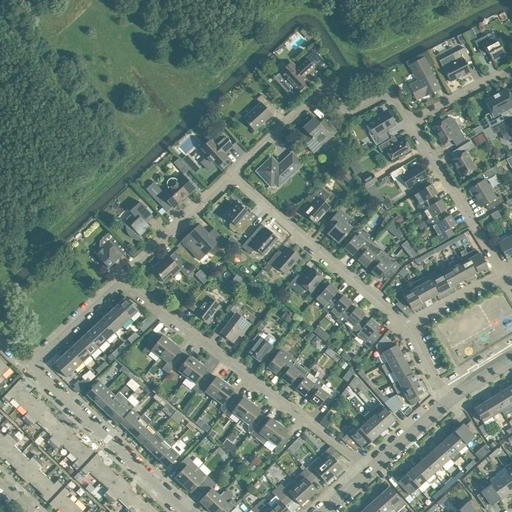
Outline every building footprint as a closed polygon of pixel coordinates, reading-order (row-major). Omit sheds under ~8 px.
[(496,37),(495,37),(493,32),(486,35),(474,41),(482,57),(489,53),(493,61),(505,54),(500,45),(503,44),(500,38),(497,39),(496,37)] [(464,48),(452,54),(439,61),(450,82),(462,76),(463,77),(470,73),(465,62),(470,59),(464,48)] [(291,62),(279,73),(284,79),(279,84),(287,92),(292,87),(297,93),(309,81),(304,76),(307,73),(308,74),(323,60),(314,51),(296,67),(291,62)] [(418,82),(409,86),(416,100),(425,96),(440,89),(428,65),(424,58),(409,66),(413,73),(418,82)] [(502,112),(511,107),(511,106),(511,100),(506,89),(485,101),(492,114),(487,117),(487,120),(490,127),(506,119),(502,112)] [(260,103),(244,117),(249,123),(248,124),(255,131),(272,115),(266,109),(271,105),(261,95),(256,99),(260,103)] [(376,145),(388,138),(384,132),(395,125),(388,114),(383,113),(368,122),(374,132),(370,135),(376,145)] [(335,132),(324,119),(319,124),(314,118),(303,128),(305,129),(298,136),(311,151),(313,153),(327,139),(335,132)] [(466,140),(459,129),(454,120),(452,118),(450,118),(448,118),(445,120),(432,128),(442,145),(452,139),(456,146),(466,140)] [(511,122),(511,124),(508,118),(506,119),(490,127),(494,134),(499,131),(502,136),(502,137),(503,139),(507,141),(511,138),(511,122)] [(489,127),(483,130),(488,141),(494,138),(489,127)] [(219,131),(201,149),(208,156),(201,162),(208,170),(215,164),(217,167),(228,157),(224,154),(232,146),(223,136),(219,131)] [(389,139),(378,146),(381,153),(385,150),(393,163),(411,152),(403,138),(392,145),(389,139)] [(471,141),(460,147),(463,153),(451,160),(462,177),(476,169),(465,152),(474,147),(471,141)] [(271,158),(257,171),(270,186),(276,180),(280,185),(302,164),(292,153),(279,165),(271,158)] [(187,155),(181,161),(187,168),(193,162),(187,155)] [(402,166),(390,174),(394,181),(401,177),(408,189),(427,177),(419,165),(406,173),(402,166)] [(487,171),(489,175),(495,171),(493,167),(487,171)] [(372,174),(361,181),(366,189),(377,182),(372,174)] [(496,198),(485,179),(481,174),(473,179),(477,184),(469,189),(481,207),(485,205),(489,210),(503,201),(500,195),(496,198)] [(146,189),(159,204),(164,198),(172,206),(179,200),(180,201),(194,188),(182,175),(176,180),(174,178),(171,178),(168,180),(167,182),(167,185),(168,188),(163,192),(154,182),(146,189)] [(417,205),(421,212),(423,211),(435,203),(435,202),(432,197),(437,194),(431,184),(413,195),(419,204),(417,205)] [(314,202),(305,213),(309,217),(315,223),(329,207),(324,202),(330,195),(320,187),(309,198),(314,202)] [(387,199),(382,202),(386,209),(392,206),(387,199)] [(440,199),(435,202),(435,203),(423,211),(428,220),(426,221),(430,227),(432,226),(445,218),(441,212),(446,209),(440,199)] [(130,225),(125,225),(125,227),(126,229),(126,230),(126,231),(127,232),(128,234),(128,235),(129,236),(130,237),(132,238),(133,239),(134,239),(135,240),(137,240),(138,241),(139,241),(140,236),(149,227),(144,221),(151,215),(140,202),(129,211),(137,219),(130,225)] [(245,218),(249,214),(245,211),(247,208),(243,205),(241,205),(240,206),(236,202),(224,216),(231,221),(229,224),(229,228),(233,232),(235,231),(240,236),(251,223),(245,218)] [(344,225),(348,221),(350,218),(340,209),(338,212),(326,226),(331,230),(326,236),(336,246),(350,230),(344,225)] [(399,215),(394,218),(398,224),(403,221),(399,215)] [(450,215),(445,218),(432,226),(438,235),(436,236),(440,243),(454,234),(454,233),(454,225),(456,224),(450,215)] [(199,225),(181,241),(199,260),(216,244),(220,248),(227,243),(214,229),(208,234),(199,225)] [(259,226),(241,247),(249,253),(254,247),(263,255),(278,239),(266,228),(264,231),(259,226)] [(361,255),(371,244),(372,242),(367,238),(366,240),(357,232),(344,248),(352,255),(356,251),(361,255)] [(459,240),(460,240),(458,236),(448,241),(450,245),(454,243),(459,240)] [(511,253),(511,246),(507,238),(498,243),(507,261),(511,258),(509,255),(511,253)] [(109,239),(94,253),(98,257),(98,263),(103,263),(108,268),(113,263),(119,263),(119,258),(123,254),(109,239)] [(450,245),(448,241),(439,246),(441,250),(450,245)] [(379,251),(371,244),(361,255),(357,260),(366,267),(370,263),(375,267),(385,256),(386,254),(381,250),(379,251)] [(416,248),(419,254),(426,250),(423,245),(416,248)] [(270,261),(263,268),(268,272),(274,265),(279,268),(283,268),(287,271),(299,257),(289,248),(281,257),(276,253),(270,261)] [(478,273),(470,258),(465,249),(460,252),(461,255),(457,258),(457,259),(458,259),(470,281),(476,278),(474,275),(478,273)] [(476,249),(467,254),(470,258),(478,273),(484,269),(485,272),(489,270),(482,258),(480,253),(478,254),(476,249)] [(167,255),(152,268),(163,280),(170,274),(172,276),(179,269),(187,277),(192,272),(174,252),(169,257),(167,255)] [(393,263),(385,256),(375,267),(371,272),(379,279),(383,275),(389,279),(400,266),(394,261),(393,263)] [(458,259),(457,259),(448,264),(459,283),(465,280),(466,283),(470,281),(458,259)] [(459,283),(448,264),(439,269),(441,274),(451,291),(454,289),(452,286),(459,283)] [(297,274),(288,285),(300,295),(306,288),(311,293),(323,278),(312,268),(303,279),(297,274)] [(451,291),(441,274),(437,276),(435,271),(429,274),(441,296),(451,291)] [(441,296),(429,274),(420,279),(430,298),(436,295),(438,298),(441,296)] [(420,279),(411,285),(422,307),(426,305),(424,302),(430,298),(420,279)] [(322,308),(328,313),(329,311),(339,300),(334,295),(338,291),(329,283),(315,299),(324,306),(322,308)] [(413,312),(422,307),(411,285),(401,290),(393,294),(399,306),(407,301),(413,312)] [(204,289),(194,299),(200,303),(200,306),(195,312),(208,322),(220,306),(215,302),(216,301),(215,298),(204,289)] [(351,303),(343,295),(339,300),(329,311),(337,318),(336,320),(341,324),(343,323),(353,311),(348,307),(351,303)] [(126,297),(118,305),(130,318),(138,310),(126,297)] [(130,318),(118,305),(110,312),(122,325),(130,318)] [(234,306),(226,316),(231,320),(221,333),(232,341),(239,333),(241,335),(249,324),(236,314),(239,310),(234,306)] [(356,307),(353,311),(343,323),(351,330),(349,331),(355,337),(357,335),(356,335),(366,323),(361,319),(365,314),(356,307)] [(122,325),(110,312),(102,320),(114,333),(122,325)] [(151,313),(141,322),(143,324),(139,328),(143,332),(146,329),(156,319),(151,313)] [(370,319),(366,323),(356,335),(357,335),(364,342),(363,343),(369,348),(380,335),(375,331),(379,326),(370,319)] [(114,333),(102,320),(94,327),(106,340),(114,333)] [(106,340),(94,327),(86,334),(98,348),(106,340)] [(260,337),(263,333),(256,328),(248,339),(254,344),(247,352),(260,362),(272,346),(275,342),(276,340),(275,338),(270,335),(268,334),(266,335),(263,339),(260,337)] [(98,348),(86,334),(78,342),(90,355),(98,348)] [(160,357),(171,342),(162,335),(161,337),(156,334),(143,351),(145,353),(150,352),(151,351),(160,357)] [(395,345),(384,336),(384,335),(375,346),(380,354),(382,352),(387,362),(402,354),(396,345),(395,345)] [(90,355),(78,342),(70,349),(82,362),(90,355)] [(180,349),(171,342),(160,357),(168,364),(171,361),(175,364),(183,354),(178,351),(180,349)] [(123,343),(115,350),(119,354),(127,347),(123,343)] [(82,362),(70,349),(62,356),(74,370),(82,362)] [(294,362),(296,360),(289,355),(288,357),(279,350),(267,367),(276,374),(279,369),(285,373),(294,362)] [(187,378),(198,363),(189,356),(188,358),(183,354),(175,364),(173,367),(178,370),(178,371),(187,378)] [(407,364),(402,354),(387,362),(381,366),(386,375),(392,372),(407,364)] [(74,370),(62,356),(54,364),(66,377),(74,370)] [(0,385),(1,387),(7,382),(1,376),(9,368),(0,358),(0,385)] [(308,372),(309,371),(304,366),(303,368),(294,362),(285,373),(281,378),(290,385),(294,380),(299,384),(308,372)] [(197,392),(210,375),(205,371),(207,369),(198,363),(187,378),(195,384),(192,388),(197,392)] [(412,373),(407,364),(392,372),(398,381),(412,373)] [(134,376),(129,371),(126,369),(123,372),(131,379),(134,376)] [(354,373),(350,370),(349,369),(345,374),(350,378),(354,373)] [(323,383),(323,384),(324,382),(318,377),(317,379),(308,372),(299,384),(295,389),(304,396),(308,391),(313,395),(323,383)] [(417,383),(412,373),(398,381),(393,384),(398,394),(403,391),(417,383)] [(213,398),(225,383),(216,376),(215,379),(210,375),(197,392),(199,394),(204,393),(205,392),(213,398)] [(372,383),(369,379),(365,375),(361,377),(369,385),(372,383)] [(142,383),(134,376),(131,379),(139,386),(142,383)] [(77,393),(87,383),(84,380),(83,379),(72,389),(77,393)] [(19,405),(30,394),(23,386),(24,385),(19,380),(1,399),(6,404),(12,398),(19,405)] [(95,402),(107,389),(99,381),(86,394),(95,402)] [(150,389),(146,386),(142,383),(139,386),(147,393),(150,389)] [(224,413),(237,396),(232,392),(234,390),(225,383),(213,398),(222,404),(221,406),(221,411),(224,413)] [(328,407),(338,393),(333,388),(331,390),(323,384),(323,383),(313,395),(310,400),(319,407),(322,402),(328,407)] [(422,393),(417,383),(403,391),(408,401),(408,400),(411,406),(420,401),(417,396),(422,393)] [(511,386),(502,391),(511,407),(511,386)] [(102,409),(115,396),(107,389),(95,402),(102,409)] [(511,411),(511,407),(502,391),(493,397),(501,411),(504,416),(511,411)] [(119,392),(115,396),(102,409),(110,417),(126,400),(119,392)] [(26,423),(44,404),(40,399),(38,401),(30,394),(19,405),(27,412),(21,418),(26,423)] [(126,400),(110,417),(119,425),(120,423),(120,422),(132,409),(139,402),(131,395),(126,400)] [(240,419),(252,404),(243,397),(242,399),(237,396),(224,413),(228,416),(232,412),(240,419)] [(167,404),(162,400),(159,397),(156,400),(164,407),(167,404)] [(501,411),(493,397),(484,402),(492,416),(501,411)] [(389,398),(385,402),(384,403),(393,412),(397,408),(389,398)] [(492,416),(484,402),(474,408),(483,422),(492,416)] [(395,420),(384,407),(380,403),(372,410),(375,414),(387,427),(395,420)] [(44,429),(55,417),(48,410),(49,408),(44,404),(26,423),(31,427),(37,422),(44,429)] [(175,411),(172,408),(167,404),(164,407),(173,414),(175,411)] [(251,433),(264,416),(259,413),(261,411),(252,404),(240,419),(249,425),(248,427),(248,431),(251,433)] [(140,417),(132,409),(120,422),(120,423),(128,430),(140,417)] [(183,417),(179,414),(175,411),(173,414),(170,417),(178,424),(183,417)] [(143,414),(140,417),(128,430),(136,438),(148,424),(151,421),(143,414)] [(387,427),(375,414),(367,421),(379,434),(387,427)] [(264,444),(268,439),(279,424),(270,418),(269,420),(264,416),(251,433),(264,444)] [(51,447),(69,427),(65,423),(63,425),(55,417),(44,429),(52,436),(46,442),(51,447)] [(367,421),(359,428),(371,442),(379,434),(367,421)] [(474,436),(478,432),(471,421),(465,426),(463,424),(454,431),(466,445),(474,437),(474,436)] [(144,445),(156,432),(148,424),(136,438),(144,445)] [(288,431),(279,424),(268,439),(276,446),(275,447),(275,452),(278,454),(291,437),(286,433),(288,431)] [(484,424),(478,427),(485,438),(490,434),(484,424)] [(359,428),(357,425),(342,440),(356,451),(361,447),(363,449),(371,442),(359,428)] [(69,453),(80,441),(73,434),(74,432),(69,427),(51,447),(56,451),(62,445),(69,453)] [(0,450),(15,435),(10,431),(4,437),(0,432),(0,450)] [(466,445),(454,431),(446,439),(458,452),(466,445)] [(151,452),(164,439),(156,432),(144,445),(151,452)] [(19,440),(15,435),(0,450),(0,457),(1,459),(3,457),(11,464),(21,453),(14,446),(19,440)] [(168,435),(164,439),(151,452),(159,460),(172,447),(176,442),(168,435)] [(458,452),(446,439),(438,446),(450,459),(458,452)] [(88,448),(80,441),(69,453),(77,460),(71,466),(76,470),(95,451),(89,446),(88,448)] [(442,466),(450,459),(438,446),(430,453),(442,466)] [(180,455),(172,447),(159,460),(167,468),(180,455)] [(339,456),(331,447),(318,458),(334,475),(342,468),(335,460),(339,456)] [(22,478),(40,459),(35,454),(29,460),(21,453),(11,464),(18,472),(17,473),(22,478)] [(102,458),(97,453),(79,472),(84,477),(89,471),(99,480),(109,469),(100,460),(102,458)] [(442,466),(430,453),(422,460),(434,473),(442,466)] [(183,485),(199,468),(186,457),(177,466),(182,470),(174,478),(183,485)] [(334,475),(318,458),(310,465),(305,469),(314,479),(319,475),(326,483),(334,475)] [(44,464),(40,459),(22,478),(26,483),(28,481),(36,488),(47,477),(39,469),(44,464)] [(434,473),(422,460),(414,467),(426,481),(434,473)] [(426,481),(414,467),(406,475),(418,488),(426,481)] [(199,468),(183,485),(191,493),(198,485),(202,489),(211,480),(199,468)] [(119,478),(109,469),(99,480),(108,489),(103,495),(107,500),(125,480),(121,476),(119,478)] [(305,469),(292,480),(297,485),(309,498),(317,491),(310,483),(314,479),(305,469)] [(511,490),(511,478),(508,473),(499,479),(509,493),(511,490)] [(418,488),(406,475),(398,482),(400,484),(395,488),(404,498),(409,494),(409,495),(418,488)] [(509,493),(499,479),(496,475),(489,479),(489,481),(490,483),(491,484),(490,485),(500,499),(509,493)] [(47,502),(65,483),(60,478),(54,484),(47,477),(36,488),(43,495),(41,497),(47,502)] [(130,485),(125,480),(107,500),(112,504),(118,498),(127,507),(138,496),(129,487),(130,485)] [(212,488),(216,484),(211,480),(202,489),(206,493),(199,501),(207,509),(220,495),(212,488)] [(308,498),(297,485),(292,480),(284,487),(281,484),(277,488),(289,502),(293,498),(300,505),(308,498)] [(72,490),(67,485),(49,504),(54,509),(56,507),(60,511),(68,511),(76,504),(66,496),(72,490)] [(500,499),(490,485),(481,491),(481,492),(476,496),(484,507),(489,503),(491,506),(500,499)] [(397,511),(406,505),(390,486),(381,494),(393,508),(396,511),(397,511)] [(290,511),(285,505),(289,502),(277,488),(272,492),(276,496),(273,499),(272,502),(274,505),(271,508),(275,511),(290,511)] [(220,495),(207,509),(210,511),(227,511),(236,503),(231,499),(233,496),(232,493),(230,490),(226,490),(224,493),(223,492),(220,495)] [(388,511),(393,508),(381,494),(372,502),(381,511),(388,511)] [(148,505),(138,496),(127,507),(132,511),(149,511),(154,508),(149,503),(148,505)] [(477,511),(481,509),(481,508),(472,499),(467,503),(467,502),(459,510),(460,511),(477,511)] [(365,511),(381,511),(372,502),(364,510),(365,511)] [(275,511),(271,508),(267,503),(257,511),(275,511)]
